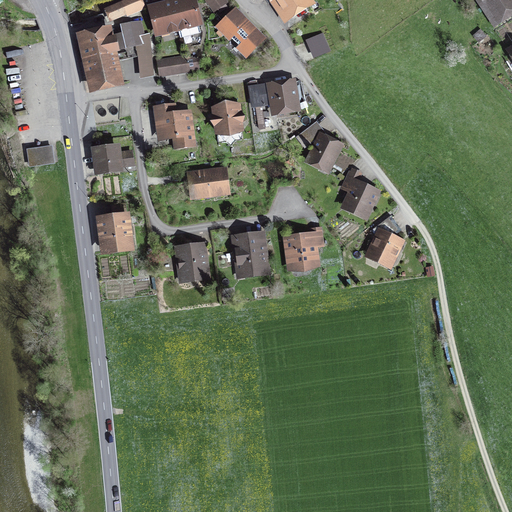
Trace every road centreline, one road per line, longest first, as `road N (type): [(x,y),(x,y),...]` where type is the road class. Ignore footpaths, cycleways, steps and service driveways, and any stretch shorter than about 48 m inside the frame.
road 1 (secondary): [(113,511),(67,103)]
road 2 (track): [(507,511),(462,379),(433,248),(417,222)]
road 3 (residential): [(294,214),(186,230),(160,226),(144,191),(132,93)]
road 4 (residential): [(417,222),(297,67)]
road 5 (residential): [(132,93),(297,67)]
